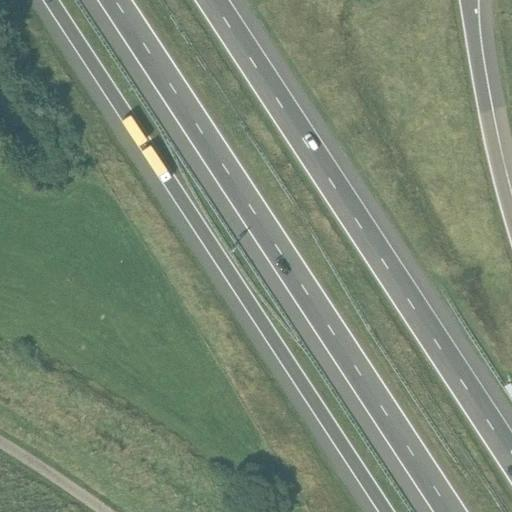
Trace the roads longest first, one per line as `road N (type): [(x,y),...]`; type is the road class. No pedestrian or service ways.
road 1 (motorway): [(46,0),(384,511)]
road 2 (motorway): [(112,0),(447,511)]
road 3 (motorway): [(511,457),(211,0)]
road 4 (motorway): [(511,217),(467,0)]
road 5 (unclassified): [(0,443),(104,511)]
